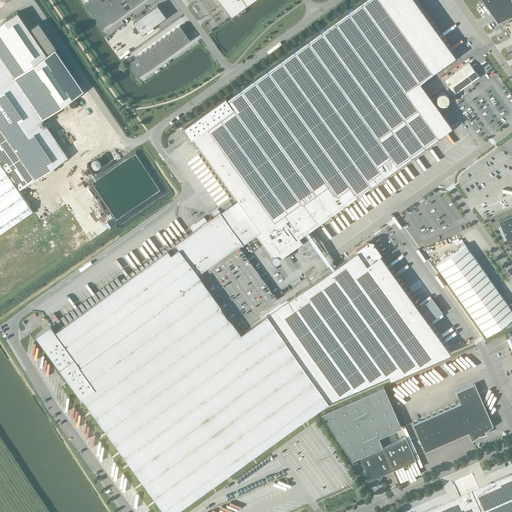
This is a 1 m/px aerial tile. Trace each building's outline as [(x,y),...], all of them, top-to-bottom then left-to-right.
[(43,330),(36,335),(81,397),(82,396),(156,500),(165,511),(172,511),(328,400),(329,401),(348,391),(385,375),(389,374),(389,376),(391,378),(450,352),(449,350),(447,347),(450,346),(448,343),(445,345),(444,343),(447,341),(444,338),(442,340),(441,339),(442,338),(443,337),(441,334),(439,336),(438,334),(440,332),(438,329),(435,331),(434,330),(437,328),(435,325),(432,327),(431,325),(434,323),(432,320),(443,312),(432,298),(418,307),(387,264),(384,260),(382,256),(381,256),(380,255),(382,254),(374,243),(374,241),(372,240),(368,240),(367,242),(356,250),(357,251),(350,256),(334,267),(331,270),(281,305),(278,301),(271,291),(261,278),(246,256),(239,246),(256,233),(271,253),(272,253),(273,254),(273,255),(272,256),(272,257),(272,258),(272,259),(273,260),(274,261),(275,262),(276,262),(277,262),(278,261),(279,261),(280,260),(280,258),(280,257),(280,256),(279,255),(281,254),(282,255),(303,240),(299,236),(304,232),(308,230),(452,126),(447,119),(419,82),(455,56),(452,51),(414,0),(362,0),(227,98),(226,96),(184,126),(191,136),(191,137),(193,136),(194,137),(196,140),(197,141),(199,144),(200,146),(202,149),(203,150),(205,153),(207,155),(209,158),(210,159),(212,162),(213,164),(215,166),(216,168),(218,171),(220,173),(221,175),(223,177),(225,180),(226,182),(228,184),(229,186),(231,189),(232,191),(234,193),(236,195),(238,198),(238,199),(213,217),(207,221),(204,217),(190,227),(193,231),(158,256),(55,330),(51,324),(43,330)] [(88,0),(85,3),(103,28),(140,0),(88,0)] [(219,0),(231,16),(252,0),(219,0)] [(511,1),(511,0),(482,0),(498,22),(511,15),(511,1)] [(157,4),(133,22),(142,34),(166,16),(157,4)] [(0,162),(65,257),(114,224),(42,119),(84,90),(79,83),(55,48),(56,47),(39,22),(29,29),(18,12),(0,23),(0,162)] [(191,39),(181,25),(128,63),(138,77),(191,39)] [(469,62),(445,80),(455,94),(479,76),(469,62)] [(441,88),(441,87),(440,85),(440,83),(439,82),(438,82),(437,81),(435,81),(434,81),(433,81),(431,82),(430,83),(429,84),(429,85),(429,87),(429,89),(430,89),(430,91),(431,91),(432,92),(433,92),(435,93),(436,93),(437,92),(438,92),(439,91),(440,90),(440,89),(441,88)] [(65,133),(60,136),(66,147),(72,144),(65,133)] [(0,233),(33,211),(18,190),(0,163),(0,233)] [(384,178),(392,189),(395,187),(387,176),(384,178)] [(511,215),(499,221),(501,226),(511,251),(511,215)] [(408,237),(411,235),(402,224),(400,226),(408,237)] [(465,244),(448,256),(436,265),(486,336),(505,323),(507,327),(511,324),(511,302),(508,305),(465,244)] [(49,382),(55,392),(58,391),(52,381),(49,382)] [(413,423),(425,451),(425,452),(469,433),(472,440),(493,425),(489,417),(475,383),(456,391),(460,400),(455,402),(455,405),(413,423)] [(393,470),(383,446),(379,437),(401,427),(384,386),(322,413),(352,460),(360,456),(370,480),(378,476),(378,477),(380,478),(381,476),(381,475),(393,470)] [(70,414),(73,413),(68,401),(64,403),(70,414)] [(406,436),(383,446),(393,470),(405,464),(405,465),(408,466),(409,464),(408,463),(416,460),(412,451),(406,436)] [(94,439),(91,441),(99,452),(102,450),(94,439)] [(109,459),(106,461),(113,471),(116,469),(109,459)] [(511,511),(511,479),(437,511),(511,511)]
